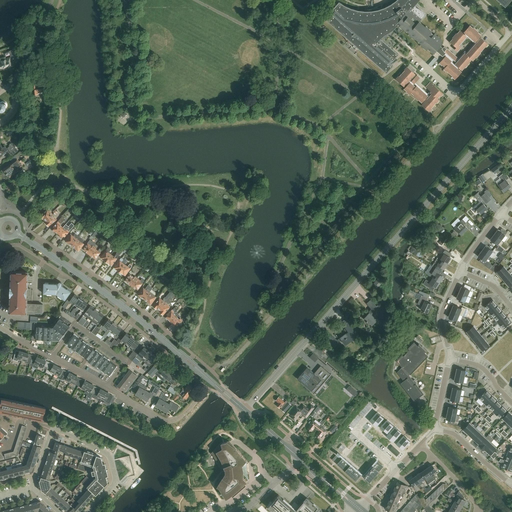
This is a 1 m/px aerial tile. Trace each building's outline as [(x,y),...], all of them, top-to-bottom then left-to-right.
[(396,0),(396,1),(391,5),(385,8),(384,8),(381,9),(381,8),(364,10),(364,11),(358,11),(357,10),(351,9),(345,6),(339,2),(333,9),(333,10),(332,11),(328,14),(328,15),(328,14),(330,16),(326,20),(345,37),(348,40),(347,41),(348,42),(349,44),(350,45),(352,46),(354,49),(357,51),(357,50),(357,51),(359,49),(386,73),(393,65),(391,64),(393,63),(397,60),(396,59),(395,58),(398,54),(379,37),(380,37),(380,36),(381,35),(383,34),(384,33),(385,32),(387,34),(393,28),(393,27),(394,26),(395,25),(398,28),(399,26),(405,31),(406,31),(409,33),(408,34),(414,39),(415,38),(421,43),(420,44),(426,50),(427,48),(433,53),(432,55),(437,60),(444,55),(445,56),(439,63),(442,65),(445,67),(444,69),(446,72),(447,71),(453,76),(452,77),(455,79),(461,72),(459,70),(460,69),(461,70),(464,67),(465,67),(469,63),(468,62),(471,59),(473,60),(476,57),(476,58),(480,53),(485,46),(486,47),(488,44),(481,38),(480,39),(479,38),(481,35),(477,33),(478,32),(473,28),(473,29),(470,26),(464,32),(465,34),(464,35),(460,31),(457,34),(452,38),(453,39),(450,42),(456,48),(455,50),(457,52),(461,48),(459,46),(468,36),(476,43),(467,55),(465,54),(459,60),(444,47),(442,48),(440,46),(443,43),(440,40),(441,39),(434,34),(433,35),(431,33),(432,31),(426,26),(425,27),(419,22),(426,14),(414,4),(415,3),(414,3),(417,0),(396,0)] [(12,66),(9,57),(5,59),(6,62),(1,63),(2,64),(1,64),(0,65),(0,67),(2,67),(3,67),(3,68),(7,66),(8,68),(12,66)] [(415,74),(407,67),(404,69),(405,70),(399,77),(398,76),(396,79),(404,86),(405,85),(406,87),(404,89),(407,92),(409,94),(411,92),(414,95),(413,96),(418,100),(418,99),(422,102),(424,103),(422,105),(429,111),(431,109),(430,108),(436,102),(437,102),(439,100),(437,98),(440,95),(440,96),(442,93),(430,82),(426,87),(431,92),(430,93),(432,94),(429,97),(414,83),(419,77),(417,75),(416,76),(414,75),(415,74)] [(47,86),(47,84),(32,86),(33,92),(34,94),(36,93),(37,92),(39,93),(42,93),(43,91),(44,92),(46,92),(47,91),(47,88),(49,88),(49,86),(48,86),(47,86)] [(15,148),(11,143),(9,145),(10,146),(7,149),(4,145),(2,147),(0,145),(0,156),(3,154),(3,155),(5,153),(9,149),(11,152),(15,148)] [(30,153),(25,148),(20,152),(24,157),(30,153)] [(22,166),(17,159),(11,163),(2,170),(5,175),(7,174),(10,177),(17,171),(16,170),(22,166)] [(509,178),(504,173),(499,177),(502,181),(497,184),(503,192),(511,186),(506,180),(509,178)] [(492,195),(488,190),(481,196),(477,193),(474,196),(479,202),(478,203),(481,206),(476,210),(480,214),(487,208),(483,204),(484,204),(486,203),(491,199),(489,197),(492,195)] [(44,221),(52,214),(48,209),(40,215),(44,221)] [(52,214),(44,221),(48,226),(57,220),(53,216),(57,213),(55,210),(53,212),(54,213),(52,214)] [(90,219),(85,215),(82,219),(87,223),(90,219)] [(57,234),(63,228),(60,225),(65,219),(62,216),(53,227),(54,228),(52,230),(54,232),(55,231),(57,234)] [(99,224),(92,219),(89,223),(94,226),(92,228),(91,228),(87,233),(91,235),(99,224)] [(466,222),(462,219),(458,223),(459,224),(455,228),(461,235),(467,229),(463,225),(466,222)] [(66,224),(63,228),(57,234),(60,236),(59,236),(61,238),(63,236),(65,237),(69,231),(67,229),(69,227),(66,224)] [(498,229),(494,234),(501,240),(505,235),(498,229)] [(119,239),(111,233),(105,241),(109,243),(111,240),(115,244),(119,239)] [(72,246),(79,237),(75,234),(73,236),(70,234),(65,241),(69,244),(69,245),(70,245),(71,245),(72,246)] [(501,240),(494,234),(494,235),(494,234),(492,237),(490,239),(497,245),(501,240)] [(79,237),(72,246),(73,247),(74,248),(79,251),(84,244),(83,243),(84,241),(79,237)] [(89,254),(94,247),(93,246),(92,246),(87,243),(83,249),(86,251),(85,252),(89,254)] [(482,251),(489,256),(493,251),(485,246),(484,248),(483,248),(482,250),(482,251)] [(506,255),(509,252),(500,246),(498,249),(506,255)] [(96,248),(94,247),(89,254),(92,257),(93,257),(96,259),(100,253),(95,249),(96,248)] [(100,257),(106,261),(111,254),(108,252),(110,249),(107,248),(106,250),(105,250),(100,257)] [(142,255),(135,250),(133,253),(140,258),(142,255)] [(441,260),(447,264),(451,258),(448,257),(450,254),(445,250),(443,253),(444,254),(441,260)] [(489,256),(482,251),(478,256),(485,261),(489,256)] [(114,256),(111,254),(106,261),(112,265),(117,258),(116,258),(118,256),(116,254),(114,256)] [(120,271),(125,264),(122,262),(123,259),(121,258),(119,260),(114,267),(120,271)] [(434,267),(439,271),(441,268),(444,269),(447,264),(441,260),(437,258),(432,266),(434,267)] [(153,265),(149,262),(144,268),(148,271),(153,265)] [(125,264),(120,271),(125,275),(130,268),(132,266),(129,264),(128,266),(125,264)] [(497,272),(501,277),(508,271),(504,266),(497,272)] [(433,278),(439,283),(443,277),(438,274),(439,271),(434,267),(432,270),(436,273),(433,278)] [(505,282),(511,276),(508,271),(501,277),(505,282)] [(28,273),(11,272),(11,287),(10,287),(10,289),(10,290),(9,289),(8,294),(10,294),(10,297),(10,312),(11,312),(11,315),(16,315),(16,313),(26,313),(26,312),(35,313),(35,315),(40,315),(42,313),(42,304),(31,304),(32,302),(27,302),(28,296),(30,296),(30,289),(27,289),(28,273)] [(127,283),(131,285),(137,278),(135,276),(134,277),(129,274),(125,280),(128,282),(127,283)] [(171,278),(165,274),(162,278),(169,282),(171,278)] [(131,285),(134,288),(135,288),(138,290),(145,280),(142,278),(140,281),(137,278),(131,285)] [(382,281),(379,278),(373,284),(377,288),(382,281)] [(439,283),(433,278),(430,283),(426,280),(423,284),(432,290),(434,286),(436,288),(439,283)] [(61,282),(60,282),(58,282),(58,284),(56,284),(48,283),(45,283),(44,283),(43,293),(51,294),(56,294),(65,300),(71,292),(70,291),(67,289),(61,285),(62,284),(61,282)] [(142,287),(137,294),(141,297),(142,298),(143,299),(144,299),(149,292),(152,289),(148,285),(145,289),(142,287)] [(459,292),(467,296),(470,290),(462,287),(459,292)] [(409,292),(415,294),(414,297),(419,300),(417,304),(422,306),(420,310),(427,313),(432,304),(426,301),(427,298),(424,297),(426,293),(420,291),(418,294),(410,290),(409,292)] [(153,306),(158,310),(173,293),(171,291),(166,297),(165,297),(163,299),(164,300),(163,301),(159,298),(153,306)] [(156,297),(149,292),(144,299),(145,300),(146,301),(147,301),(151,304),(156,297)] [(465,302),(467,296),(459,292),(459,293),(458,293),(457,295),(457,296),(456,298),(465,302)] [(173,293),(158,310),(163,315),(170,307),(167,304),(168,304),(169,303),(172,301),(171,299),(173,297),(171,296),(173,293)] [(74,304),(79,297),(78,297),(74,294),(69,301),(67,299),(62,307),(65,309),(69,303),(70,304),(71,302),(74,304)] [(83,300),(79,297),(74,304),(77,307),(75,309),(76,310),(83,300)] [(489,312),(497,305),(493,299),(484,307),(489,312)] [(83,300),(76,310),(77,310),(78,308),(81,310),(79,312),(81,313),(83,311),(88,304),(83,301),(84,300),(83,300)] [(368,312),(373,316),(379,309),(371,300),(367,303),(372,308),(368,312)] [(451,311),(459,315),(462,309),(453,305),(451,311)] [(465,305),(461,313),(463,315),(464,313),(467,315),(467,314),(470,315),(473,310),(465,305)] [(489,312),(493,318),(502,311),(497,305),(489,312)] [(85,313),(90,316),(95,309),(95,308),(94,309),(90,306),(85,313)] [(179,313),(176,310),(178,309),(175,307),(167,314),(168,316),(165,318),(167,319),(168,319),(170,322),(176,316),(179,313)] [(99,312),(95,309),(90,316),(94,319),(99,312)] [(457,320),(459,315),(451,311),(451,312),(450,311),(449,314),(448,317),(457,320)] [(493,318),(498,323),(507,316),(502,311),(493,318)] [(99,312),(94,319),(98,322),(103,316),(99,312),(100,312),(99,312)] [(377,320),(373,316),(368,312),(364,317),(367,320),(366,321),(367,322),(368,321),(369,322),(368,324),(370,326),(373,324),(377,320)] [(71,324),(60,315),(55,323),(56,323),(53,327),(52,327),(48,327),(48,326),(37,325),(36,340),(59,341),(70,327),(69,326),(71,324)] [(37,317),(30,316),(30,323),(18,322),(17,329),(30,329),(30,328),(30,327),(30,326),(30,324),(30,323),(34,323),(37,323),(37,317)] [(179,320),(176,316),(170,322),(172,324),(172,325),(173,326),(176,324),(177,326),(182,321),(180,319),(179,320)] [(511,322),(507,316),(498,323),(503,329),(511,322)] [(86,320),(82,317),(78,322),(86,328),(89,323),(86,321),(86,320)] [(107,329),(113,322),(112,323),(108,319),(107,321),(105,320),(100,327),(102,329),(103,328),(106,331),(105,333),(107,329)] [(358,336),(347,319),(342,322),(346,328),(344,330),(346,332),(348,331),(349,333),(347,334),(346,333),(340,337),(340,338),(337,340),(332,335),(327,341),(334,348),(340,341),(342,340),(345,345),(358,336)] [(112,333),(117,325),(113,322),(107,329),(105,333),(107,335),(110,331),(112,333)] [(117,325),(112,333),(114,335),(113,337),(116,339),(120,335),(118,333),(121,329),(117,326),(118,326),(117,325)] [(469,328),(465,331),(469,336),(469,335),(470,337),(477,331),(473,326),(470,329),(469,328)] [(477,331),(470,337),(474,341),(481,335),(477,331)] [(125,343),(131,336),(130,336),(126,333),(122,338),(120,336),(116,341),(112,347),(114,348),(118,342),(119,343),(122,340),(125,343)] [(91,346),(74,334),(66,344),(70,348),(79,355),(79,354),(85,359),(87,359),(93,350),(93,349),(90,347),(91,346)] [(478,346),(485,340),(481,335),(474,341),(478,346)] [(135,339),(131,336),(125,343),(128,345),(127,347),(127,348),(128,349),(129,347),(135,339)] [(128,358),(130,359),(136,352),(134,350),(139,343),(135,340),(135,339),(129,347),(132,349),(131,350),(133,352),(128,358)] [(489,345),(485,340),(478,346),(482,351),(489,345)] [(416,385),(416,384),(416,385),(408,375),(410,373),(410,374),(411,373),(410,373),(415,368),(416,368),(422,361),(427,356),(428,356),(424,352),(426,351),(419,344),(418,346),(414,342),(414,343),(409,348),(408,348),(410,349),(403,356),(402,355),(397,360),(396,360),(403,367),(397,372),(404,381),(401,383),(401,384),(402,383),(406,389),(406,390),(407,392),(408,391),(414,400),(414,401),(423,394),(423,393),(423,394),(416,385)] [(130,359),(132,361),(137,355),(139,356),(140,355),(143,357),(148,350),(148,351),(144,347),(138,354),(136,352),(130,359)] [(22,361),(24,352),(19,351),(16,350),(13,360),(17,361),(18,360),(22,361)] [(108,359),(96,350),(87,361),(100,371),(101,370),(110,377),(117,367),(108,360),(108,359)] [(153,354),(148,350),(143,357),(145,360),(144,361),(143,361),(139,366),(141,368),(142,367),(144,364),(147,361),(153,354)] [(29,354),(24,352),(22,361),(25,362),(25,363),(30,364),(30,363),(31,360),(32,359),(28,358),(29,354)] [(153,354),(147,361),(151,364),(156,358),(152,354),(153,354)] [(31,360),(30,363),(33,364),(33,365),(34,367),(37,369),(38,367),(42,359),(37,357),(34,362),(31,360)] [(42,367),(46,370),(48,368),(44,366),(46,361),(42,359),(38,367),(37,369),(38,367),(41,368),(42,367)] [(48,368),(46,370),(50,371),(51,372),(51,373),(54,375),(58,367),(53,364),(51,369),(48,368)] [(158,370),(153,366),(148,373),(153,377),(158,370)] [(164,382),(167,378),(171,373),(163,366),(155,374),(158,377),(161,374),(164,376),(161,380),(164,382)] [(63,369),(58,367),(54,375),(57,376),(58,379),(61,380),(63,376),(66,371),(63,369)] [(311,391),(315,386),(321,380),(324,383),(331,375),(322,367),(315,374),(308,368),(307,367),(301,374),(297,378),(301,382),(311,391)] [(137,376),(130,370),(124,378),(122,376),(120,378),(122,379),(117,386),(125,392),(137,376)] [(66,381),(70,383),(74,375),(69,372),(66,377),(63,376),(61,380),(62,378),(67,380),(66,381)] [(179,380),(171,373),(167,378),(172,383),(171,385),(173,387),(179,380)] [(78,377),(74,375),(70,383),(73,385),(73,384),(78,386),(79,384),(76,382),(78,377)] [(136,394),(141,397),(145,391),(147,387),(139,382),(140,380),(140,381),(143,377),(141,376),(132,387),(136,389),(137,388),(138,389),(136,394)] [(79,384),(78,386),(82,388),(82,389),(85,391),(89,383),(85,381),(82,386),(79,384)] [(94,386),(89,383),(85,391),(89,393),(88,395),(92,397),(97,388),(94,386)] [(190,386),(188,384),(184,389),(182,388),(178,393),(186,399),(189,395),(189,396),(191,393),(190,393),(194,389),(193,388),(193,387),(191,386),(190,386)] [(349,386),(346,390),(354,397),(357,393),(349,386)] [(145,391),(141,397),(147,401),(149,397),(151,398),(153,394),(155,396),(159,390),(155,387),(151,393),(150,392),(150,393),(145,391)] [(101,399),(105,391),(100,389),(97,388),(92,397),(96,399),(97,397),(101,399)] [(159,390),(155,396),(158,397),(156,401),(158,402),(155,405),(161,409),(165,402),(168,397),(164,395),(161,394),(162,392),(159,390)] [(492,395),(486,390),(479,398),(484,403),(492,395)] [(105,391),(101,399),(104,401),(103,402),(108,405),(112,396),(109,395),(110,394),(105,391)] [(497,400),(492,395),(484,403),(489,408),(497,400)] [(279,403),(276,405),(280,408),(280,407),(282,408),(281,409),(284,412),(291,405),(286,400),(284,402),(279,397),(276,400),(279,403)] [(0,412),(41,421),(45,408),(0,398),(0,399),(0,412)] [(502,405),(497,400),(489,408),(494,413),(502,405)] [(169,404),(165,402),(161,409),(167,412),(169,408),(176,412),(179,407),(170,402),(169,404)] [(308,409),(303,405),(299,409),(296,407),(290,414),(292,416),(291,417),(295,420),(300,414),(306,418),(314,407),(311,405),(308,409)] [(507,410),(502,405),(494,413),(496,415),(500,418),(507,410)] [(377,412),(370,420),(376,426),(383,418),(382,418),(380,416),(380,415),(379,416),(377,413),(377,412)] [(511,415),(509,412),(502,418),(507,423),(511,417),(511,415)] [(314,427),(316,429),(320,424),(319,423),(318,424),(317,423),(318,422),(315,419),(314,421),(313,420),(311,422),(310,421),(309,423),(311,424),(308,428),(311,431),(314,427)] [(320,424),(316,429),(319,431),(316,435),(320,437),(323,434),(326,431),(325,430),(326,429),(324,427),(325,426),(323,425),(325,422),(321,420),(319,422),(321,423),(320,424)] [(387,420),(380,427),(387,433),(393,426),(393,425),(392,426),(389,424),(390,423),(389,423),(386,421),(387,420)] [(468,435),(475,428),(469,423),(462,430),(468,435)] [(338,428),(335,425),(329,430),(332,433),(338,428)] [(395,427),(387,436),(393,442),(401,433),(401,432),(400,433),(397,431),(398,430),(397,429),(397,430),(394,428),(395,427)] [(468,435),(473,440),(480,433),(475,428),(468,435)] [(473,440),(478,444),(477,445),(478,446),(485,438),(480,433),(473,440)] [(403,436),(396,444),(403,449),(410,441),(409,442),(406,439),(407,439),(406,438),(406,439),(403,437),(404,436),(403,436)] [(478,446),(483,451),(491,443),(485,438),(478,446)] [(248,463),(229,441),(222,443),(221,442),(212,453),(217,460),(219,466),(225,468),(226,472),(217,486),(219,487),(226,498),(229,496),(249,479),(248,463)] [(60,444),(55,442),(54,445),(51,444),(50,449),(55,450),(54,453),(49,451),(48,455),(47,455),(47,456),(47,457),(46,458),(44,465),(44,467),(43,467),(43,469),(41,476),(41,475),(40,477),(39,480),(38,481),(39,483),(42,482),(43,482),(48,481),(48,480),(57,454),(59,455),(60,450),(65,452),(65,454),(80,460),(80,461),(93,465),(94,468),(96,467),(98,469),(104,467),(103,463),(101,463),(100,457),(83,451),(83,452),(60,444)] [(491,443),(483,451),(484,451),(484,450),(490,455),(496,448),(491,443)] [(392,446),(389,449),(397,456),(400,453),(392,446)] [(31,449),(29,455),(37,457),(38,456),(39,452),(31,449)] [(342,458),(337,464),(356,480),(361,474),(342,458)] [(511,471),(511,463),(505,460),(502,467),(511,471)] [(377,461),(363,477),(369,482),(383,466),(377,461)] [(426,468),(434,479),(436,478),(433,473),(436,471),(432,465),(426,468)] [(421,472),(423,475),(422,476),(424,479),(425,479),(428,484),(434,480),(434,479),(426,468),(421,472)] [(40,489),(41,491),(42,491),(44,493),(45,493),(44,493),(46,494),(51,499),(52,500),(53,501),(52,501),(53,502),(54,502),(59,506),(59,507),(60,507),(61,508),(60,508),(61,509),(62,509),(64,511),(68,507),(70,509),(67,511),(78,511),(94,495),(95,495),(106,482),(105,476),(107,475),(106,471),(105,471),(99,472),(98,475),(96,475),(97,478),(87,488),(88,489),(77,501),(79,503),(75,507),(71,503),(70,505),(54,491),(50,487),(49,486),(44,488),(41,488),(40,489)] [(421,472),(414,477),(422,487),(424,486),(421,481),(424,479),(422,476),(423,475),(421,472)] [(90,479),(86,476),(81,482),(86,487),(87,485),(86,484),(90,479)] [(420,489),(422,487),(414,477),(409,480),(413,487),(417,484),(420,489)] [(39,483),(40,489),(41,488),(44,488),(49,486),(50,487),(50,485),(45,486),(44,483),(49,482),(48,480),(48,481),(43,482),(42,482),(39,483)] [(394,488),(404,493),(407,486),(397,481),(394,488)] [(404,493),(394,488),(391,495),(401,500),(404,493)] [(428,505),(430,503),(431,495),(426,500),(425,500),(422,496),(420,498),(418,494),(418,493),(416,495),(400,511),(412,511),(416,508),(418,510),(422,506),(425,508),(428,505)] [(296,510),(278,494),(272,501),(270,504),(272,506),(270,508),(274,511),(323,511),(307,497),(296,510)] [(398,507),(401,500),(391,495),(388,502),(398,507)] [(454,502),(462,506),(465,501),(458,496),(454,502)] [(42,503),(40,501),(37,502),(37,503),(34,504),(36,511),(38,510),(39,511),(51,511),(52,511),(51,511),(50,510),(45,506),(45,505),(44,505),(43,504),(42,503)] [(391,511),(395,511),(398,507),(388,502),(385,509),(391,511)] [(452,507),(459,511),(462,506),(454,502),(452,507)]
